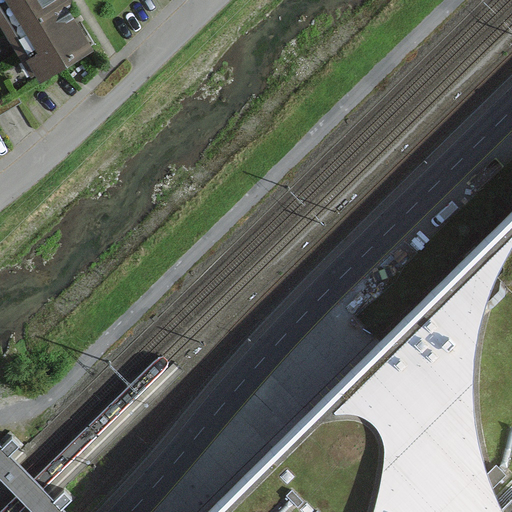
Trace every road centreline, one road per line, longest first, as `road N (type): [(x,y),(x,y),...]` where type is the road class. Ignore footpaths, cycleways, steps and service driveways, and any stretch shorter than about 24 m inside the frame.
road 1 (track): [(448,0),(50,399),(0,420)]
road 2 (unclassified): [(511,109),(250,367),(126,511)]
road 3 (residential): [(0,182),(209,0)]
